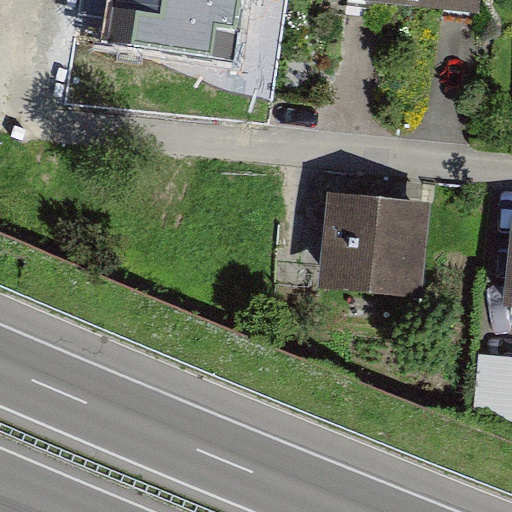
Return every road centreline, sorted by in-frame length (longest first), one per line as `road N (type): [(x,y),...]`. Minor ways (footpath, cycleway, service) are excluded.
road 1 (residential): [(67,0),(43,122),(511,171)]
road 2 (motorway): [(358,511),(0,364)]
